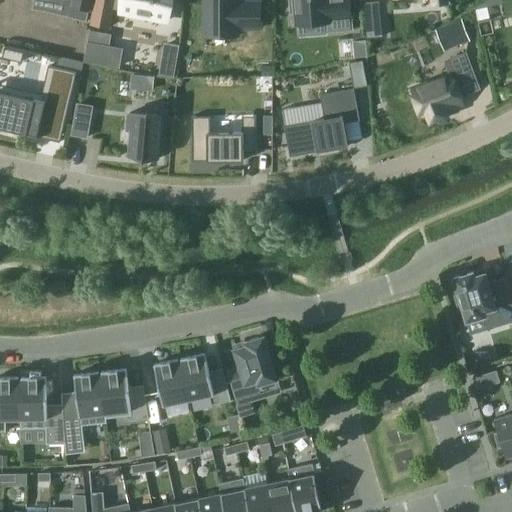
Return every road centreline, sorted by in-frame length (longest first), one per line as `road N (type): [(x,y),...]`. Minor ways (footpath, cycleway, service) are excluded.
road 1 (residential): [(511,222),(428,253),(401,281),(312,307),(274,303),(120,336),(0,346)]
road 2 (residential): [(0,163),(133,192),(237,196),(325,188),(393,170),(511,121)]
